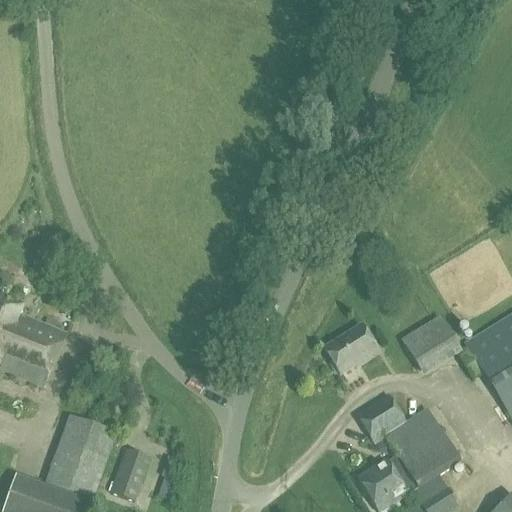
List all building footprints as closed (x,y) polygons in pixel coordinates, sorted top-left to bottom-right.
[(0,371),(42,390),(66,336),(21,316),(24,310),(0,300),(0,371)] [(363,304),(371,323),(381,319),(374,300),(363,304)] [(483,375),(511,422),(511,317),(465,346),(458,351),(440,321),(402,343),(420,373),(455,353),(472,381),(483,375)] [(324,351),(340,377),(354,368),(356,370),(379,356),(361,328),(324,351)] [(412,495),(423,511),(457,511),(459,511),(439,478),(460,464),(427,412),(405,425),(388,397),(356,418),(374,446),(385,440),(397,459),(387,465),(386,463),(357,481),(376,511),(393,511),(399,508),(396,504),(412,495)] [(45,486),(93,503),(117,436),(70,419),(45,486)] [(142,446),(123,439),(106,488),(124,495),(142,446)] [(125,504),(145,510),(161,462),(141,456),(125,504)] [(161,478),(163,479),(175,483),(182,464),(168,459),(161,478)] [(2,511),(87,511),(90,506),(15,479),(2,511)] [(511,511),(511,497),(510,496),(494,511),(511,511)]
